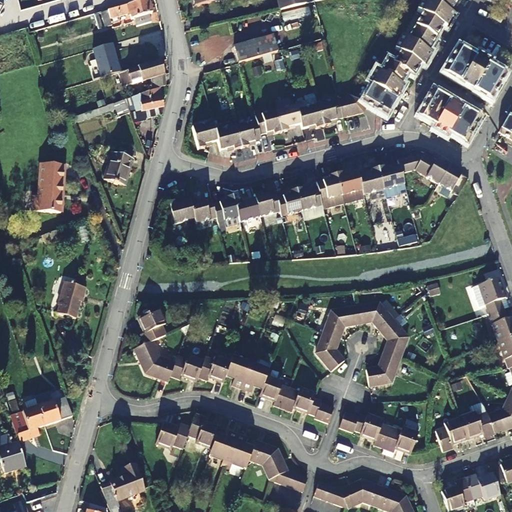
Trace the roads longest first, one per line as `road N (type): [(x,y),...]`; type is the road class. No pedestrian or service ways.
road 1 (residential): [(161,157),(92,402)]
road 2 (residential): [(92,402),(142,413),(204,399),(283,428),(318,463)]
road 3 (residential): [(161,157),(248,177),(401,136)]
road 4 (residential): [(164,0),(180,71),(161,157)]
road 5 (residential): [(466,11),(401,136)]
road 6 (residential): [(363,344),(324,465)]
